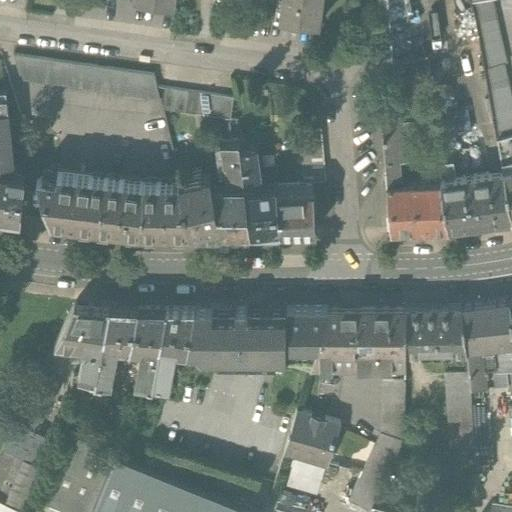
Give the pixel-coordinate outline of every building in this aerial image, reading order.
[(281,0),(279,18),(319,23),(321,0),(281,0)] [(379,0),(384,57),(392,56),(387,0),(379,0)] [(470,0),(497,138),(511,133),(511,103),(504,64),(506,63),(491,0),(470,0)] [(153,74),(14,55),(21,80),(159,99),(153,74)] [(0,109),(8,109),(6,87),(0,87),(0,109)] [(233,97),(165,88),(161,109),(230,119),(233,97)] [(0,212),(21,216),(25,174),(14,173),(8,109),(0,109),(0,212)] [(382,118),(387,182),(400,181),(399,158),(407,157),(406,137),(423,134),(421,115),(382,118)] [(325,181),(321,128),(298,129),(302,183),(311,182),(325,181)] [(511,167),(511,133),(497,138),(503,168),(503,170),(511,167)] [(232,178),(233,183),(244,183),(239,147),(239,139),(221,141),(226,178),(232,178)] [(257,145),(239,147),(244,183),(244,187),(262,185),(257,145)] [(439,166),(441,181),(447,227),(475,224),(511,217),(511,216),(503,170),(503,168),(473,172),(473,174),(464,175),(464,173),(454,175),(452,164),(439,166)] [(511,167),(503,170),(511,216),(511,167)] [(179,181),(139,181),(58,171),(57,177),(37,176),(50,220),(130,230),(190,230),(179,181)] [(190,230),(221,230),(212,183),(211,174),(179,181),(190,230)] [(387,182),(391,229),(447,227),(441,181),(400,181),(387,182)] [(302,183),(276,185),(279,229),(315,229),(311,182),(302,183)] [(221,230),(250,229),(244,187),(244,183),(233,183),(212,183),(221,230)] [(250,229),(279,229),(276,185),(276,184),(262,185),(244,187),(250,229)] [(480,344),(511,340),(511,329),(508,298),(462,304),(466,346),(476,345),(480,344)] [(94,376),(95,376),(110,304),(74,301),(54,340),(70,342),(70,346),(77,347),(77,343),(84,344),(88,346),(83,352),(78,373),(94,376)] [(150,394),(150,390),(166,306),(138,306),(110,304),(95,376),(94,386),(109,389),(115,353),(128,354),(129,345),(146,346),(146,351),(141,350),(135,378),(136,379),(134,391),(150,394)] [(405,353),(466,351),(466,346),(462,304),(406,306),(405,353)] [(170,345),(186,348),(194,305),(166,306),(150,390),(162,391),(164,381),(167,382),(173,354),(171,351),(169,351),(170,345)] [(247,362),(253,356),(260,356),(260,362),(272,362),(277,356),(292,356),(311,362),(329,306),(194,305),(186,348),(207,353),(217,362),(247,362)] [(405,357),(405,353),(406,306),(329,306),(311,362),(394,361),(393,357),(405,357)] [(466,346),(466,351),(469,371),(470,388),(485,387),(483,368),(495,367),(495,370),(493,370),(495,386),(508,385),(509,390),(511,389),(511,340),(480,344),(481,352),(476,352),(476,345),(466,346)] [(444,372),(450,448),(473,447),(470,388),(469,371),(444,372)] [(94,376),(78,373),(73,372),(69,392),(90,396),(94,376)] [(36,376),(14,421),(35,430),(58,387),(36,376)] [(383,380),(380,433),(401,439),(401,435),(404,411),(404,380),(383,380)] [(297,408),(284,452),(295,455),(286,485),(316,493),(324,463),(326,464),(339,421),(297,408)] [(14,421),(1,447),(27,461),(28,459),(41,434),(35,430),(14,421)] [(400,444),(401,439),(380,433),(348,500),(369,510),(389,467),(400,444)] [(67,511),(69,511),(86,511),(113,449),(77,434),(73,445),(63,441),(43,490),(53,493),(49,504),(67,511)] [(400,444),(389,467),(401,471),(413,438),(401,435),(401,439),(400,444)] [(0,449),(0,497),(19,506),(29,510),(46,466),(28,459),(27,461),(1,447),(0,449)] [(88,511),(262,511),(264,510),(113,449),(88,511)] [(0,511),(16,511),(19,506),(0,497),(0,511)]
